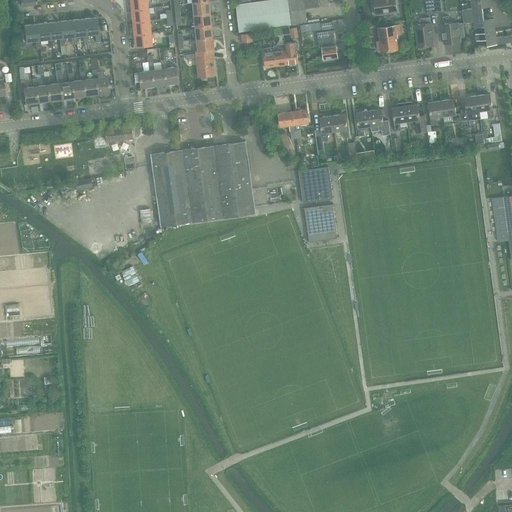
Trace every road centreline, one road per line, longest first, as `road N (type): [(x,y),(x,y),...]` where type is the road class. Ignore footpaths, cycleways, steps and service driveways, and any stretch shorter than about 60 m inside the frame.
road 1 (tertiary): [(507,56),(362,76)]
road 2 (tertiary): [(234,94),(362,76)]
road 3 (tertiary): [(0,127),(127,109)]
road 4 (residential): [(127,109),(117,23),(94,0)]
